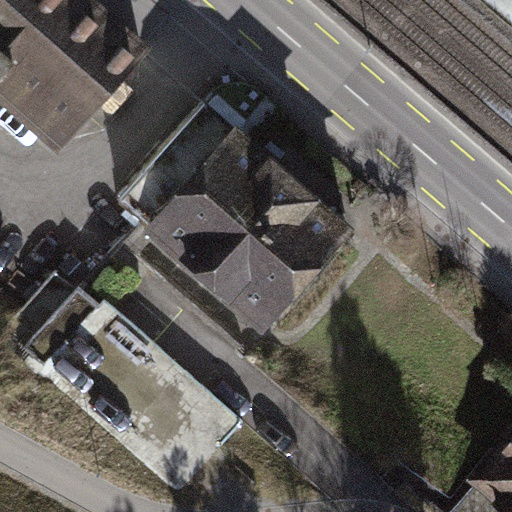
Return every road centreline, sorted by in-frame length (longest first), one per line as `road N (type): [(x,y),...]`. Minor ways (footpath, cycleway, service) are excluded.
road 1 (primary): [(245,0),(511,229)]
road 2 (residential): [(0,437),(136,511)]
